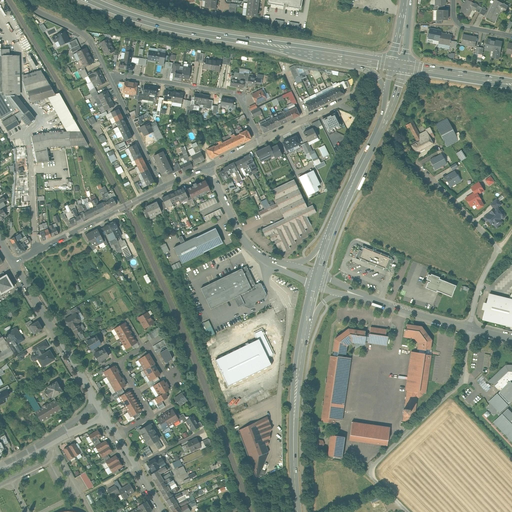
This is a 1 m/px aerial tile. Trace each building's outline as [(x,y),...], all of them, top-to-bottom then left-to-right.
[(216,2),(206,0),(205,7),(215,9),(216,2)] [(270,0),(270,4),(284,7),(284,1),(289,2),(288,7),(299,9),(300,0),(270,0)] [(469,1),(466,0),(465,0),(460,12),(468,16),(472,9),(475,11),(477,5),(469,1)] [(490,20),(500,2),(499,2),(495,0),(486,17),(490,20)] [(258,3),(248,2),(247,9),(257,10),(258,3)] [(500,2),(490,20),(495,22),(501,10),(505,12),(508,6),(500,2)] [(257,10),(247,9),(246,16),(256,17),(257,10)] [(438,10),(437,10),(437,20),(437,21),(442,21),(447,21),(447,11),(444,10),(438,10)] [(441,31),(429,29),(428,38),(428,39),(427,41),(427,42),(432,43),(433,43),(433,40),(439,41),(440,33),(441,31)] [(64,32),(56,36),(53,38),(55,42),(58,40),(61,45),(69,42),(64,32)] [(451,35),(440,33),(439,41),(438,43),(449,45),(450,45),(450,41),(451,35)] [(477,38),(463,35),(461,44),(475,47),(477,38)] [(79,45),(76,39),(69,43),(72,48),(73,48),(79,45)] [(108,39),(100,43),(101,46),(101,45),(103,49),(111,45),(108,39)] [(502,43),(488,40),(486,49),(495,51),(494,57),(498,58),(498,59),(500,49),(501,49),(501,48),(502,43)] [(111,45),(103,49),(105,53),(104,53),(106,56),(114,51),(111,45)] [(86,48),(77,52),(77,53),(81,60),(90,55),(89,55),(87,52),(88,52),(88,51),(87,52),(86,49),(86,48)] [(123,62),(121,61),(120,68),(126,69),(129,52),(125,51),(124,59),(123,59),(123,61),(124,61),(123,62)] [(157,52),(149,51),(148,59),(156,61),(157,52)] [(165,54),(157,52),(156,61),(159,61),(158,65),(163,65),(165,54)] [(32,54),(28,56),(34,69),(37,68),(32,54)] [(90,55),(81,60),(84,67),(93,63),(93,62),(93,63),(91,60),(92,60),(91,59),(89,56),(90,56),(90,55)] [(14,56),(1,56),(1,68),(2,92),(2,96),(14,96),(14,56)] [(213,61),(204,59),(203,68),(207,69),(211,69),(213,61)] [(217,61),(213,61),(211,69),(215,70),(215,71),(216,70),(219,71),(221,61),(217,61)] [(183,71),(179,70),(179,65),(174,64),(172,73),(175,74),(174,77),(181,79),(183,71)] [(190,68),(183,67),(183,71),(181,79),(188,80),(190,68)] [(99,70),(93,73),(93,74),(89,75),(92,81),(102,76),(99,70)] [(244,74),(239,73),(238,77),(237,87),(243,88),(244,81),(247,82),(249,73),(244,73),(244,74)] [(43,75),(23,81),(27,93),(50,86),(43,75)] [(92,81),(95,88),(99,86),(106,83),(102,76),(92,81)] [(234,76),(232,76),(230,86),(237,87),(238,77),(234,76)] [(256,79),(248,77),(247,85),(255,87),(256,83),(260,84),(260,80),(256,79)] [(341,88),(339,83),(333,86),(338,97),(344,94),(343,90),(344,89),(343,87),(341,88)] [(151,86),(144,85),(143,92),(144,93),(144,94),(143,94),(142,100),(142,101),(142,100),(149,101),(150,93),(151,86)] [(50,86),(27,93),(28,93),(31,102),(47,97),(55,94),(50,86)] [(158,88),(151,86),(150,93),(149,101),(154,102),(154,97),(156,97),(158,88)] [(338,97),(333,86),(327,89),(328,92),(332,100),(338,97)] [(261,90),(252,95),(256,104),(266,99),(264,100),(262,95),(264,95),(261,90)] [(106,91),(98,95),(102,103),(110,99),(106,91)] [(174,92),(165,91),(163,100),(172,102),(174,92)] [(14,96),(2,96),(2,92),(0,92),(0,118),(1,120),(1,119),(2,122),(8,132),(20,124),(19,123),(23,120),(26,125),(35,119),(28,111),(22,104),(16,97),(14,96)] [(183,94),(174,92),(172,102),(182,103),(183,94)] [(328,92),(323,95),(326,103),(332,100),(328,92)] [(75,122),(59,93),(55,94),(47,97),(65,128),(75,122)] [(202,94),(195,93),(194,100),(193,100),(191,101),(190,108),(190,110),(192,110),(193,109),(199,111),(200,107),(200,105),(202,95),(202,94)] [(209,96),(202,95),(200,105),(203,105),(203,108),(211,109),(213,101),(208,100),(209,96)] [(323,95),(317,98),(321,106),(326,103),(323,95)] [(234,100),(221,98),(220,106),(228,107),(232,108),(233,105),(234,100)] [(317,98),(311,100),(315,108),(321,106),(317,98)] [(110,99),(102,103),(106,111),(114,107),(110,99)] [(311,100),(305,103),(308,112),(315,108),(311,100)] [(236,105),(233,105),(232,108),(228,107),(227,114),(232,111),(235,110),(236,105)] [(295,105),(293,105),(288,107),(289,111),(293,119),(300,116),(295,105)] [(259,108),(251,111),(254,117),(262,113),(260,110),(259,108)] [(118,109),(111,113),(113,117),(121,114),(118,109)] [(287,122),(282,111),(281,112),(282,114),(278,116),(281,124),(285,123),(287,122)] [(293,119),(289,111),(285,113),(284,111),(282,111),(287,122),(290,121),(290,120),(293,119)] [(328,134),(339,128),(335,119),(339,117),(337,113),(334,114),(334,116),(322,121),(328,134)] [(121,114),(113,117),(116,122),(123,119),(121,114)] [(278,116),(273,119),(272,117),(271,117),(276,127),(278,126),(281,124),(278,116)] [(271,120),(266,122),(270,130),(273,128),(276,127),(271,117),(270,118),(271,120)] [(123,119),(116,122),(118,127),(125,123),(123,119)] [(447,119),(436,125),(447,146),(458,141),(458,140),(455,134),(447,119)] [(319,120),(311,124),(314,129),(322,125),(319,120)] [(75,122),(65,128),(67,132),(80,131),(75,122)] [(266,122),(260,125),(264,133),(270,130),(266,122)] [(419,134),(413,122),(408,124),(414,137),(419,134)] [(125,123),(118,127),(120,131),(128,128),(125,123)] [(149,123),(140,128),(142,132),(151,127),(149,123)] [(151,127),(142,132),(144,136),(153,132),(156,138),(162,135),(157,125),(151,127)] [(246,131),(243,132),(241,127),(237,129),(240,135),(243,142),(244,143),(251,139),(250,138),(250,137),(248,132),(247,132),(246,131)] [(435,136),(430,127),(426,129),(426,130),(430,139),(435,136)] [(128,128),(120,131),(123,136),(130,133),(128,128)] [(312,128),(303,133),(303,132),(303,133),(307,141),(316,136),(317,137),(312,128)] [(419,134),(414,137),(417,141),(418,141),(422,150),(433,144),(430,139),(426,130),(419,134)] [(50,132),(40,134),(41,141),(32,143),(37,162),(49,162),(47,147),(88,145),(80,131),(67,132),(50,132)] [(130,133),(123,136),(125,141),(132,137),(130,133)] [(40,134),(31,136),(32,143),(41,141),(40,134)] [(240,135),(235,137),(234,134),(232,135),(237,145),(243,142),(240,135)] [(237,145),(232,135),(230,136),(232,139),(227,141),(231,148),(237,145)] [(296,136),(290,139),(294,147),(299,144),(296,136)] [(290,139),(283,143),(284,147),(286,149),(286,150),(294,147),(290,139)] [(227,141),(222,143),(221,141),(220,142),(224,151),(231,148),(227,141)] [(417,141),(411,144),(416,153),(422,150),(418,141),(417,141)] [(224,151),(220,142),(218,143),(219,145),(214,147),(218,154),(224,151)] [(136,144),(128,148),(131,154),(139,151),(136,144)] [(270,148),(274,155),(275,158),(278,157),(282,155),(277,145),(272,148),(272,147),(270,148)] [(324,145),(318,148),(323,158),(327,156),(329,155),(324,145)] [(204,160),(198,146),(193,148),(196,154),(191,156),(193,159),(195,165),(195,164),(204,160)] [(274,155),(270,148),(269,146),(263,149),(263,148),(261,149),(261,150),(255,153),(258,158),(260,162),(264,160),(270,157),(274,155)] [(214,147),(207,150),(208,151),(207,152),(210,157),(211,159),(218,155),(218,154),(214,147)] [(318,159),(314,150),(312,151),(311,148),(308,150),(309,153),(313,161),(318,159)] [(461,150),(456,153),(461,161),(466,158),(461,150)] [(139,151),(131,154),(134,161),(142,157),(139,151)] [(159,167),(168,163),(162,152),(154,156),(154,157),(154,156),(156,160),(155,160),(158,166),(159,167)] [(442,154),(430,160),(435,170),(447,164),(442,154)] [(249,155),(244,158),(251,172),(254,170),(251,164),(253,162),(249,155)] [(142,157),(134,161),(138,167),(145,163),(142,157)] [(244,158),(239,161),(242,168),(245,167),(248,173),(251,172),(244,158)] [(190,161),(180,166),(183,172),(193,168),(192,167),(190,161)] [(239,161),(234,163),(240,177),(241,177),(244,175),(240,169),(242,168),(239,161)] [(145,163),(138,167),(141,173),(148,170),(145,163)] [(168,163),(159,167),(159,168),(162,173),(164,176),(163,177),(164,177),(172,173),(170,169),(168,163)] [(234,163),(228,166),(232,173),(234,172),(237,178),(240,177),(234,163)] [(118,174),(124,172),(121,166),(116,168),(118,174)] [(228,166),(223,168),(224,170),(219,172),(223,180),(228,178),(227,175),(232,173),(228,166)] [(148,170),(141,173),(144,180),(151,176),(148,170)] [(317,186),(320,185),(313,171),(299,178),(306,192),(317,186)] [(461,181),(455,171),(454,171),(454,172),(445,177),(444,177),(451,187),(450,186),(456,182),(457,183),(460,181),(461,181)] [(151,176),(144,180),(147,186),(154,182),(151,176)] [(491,177),(486,180),(489,185),(494,182),(491,177)] [(205,180),(196,185),(196,183),(194,184),(193,184),(194,186),(187,189),(189,194),(192,199),(193,200),(194,199),(195,200),(198,198),(198,197),(210,191),(205,180)] [(307,208),(293,180),(271,191),(277,203),(280,209),(282,208),(286,218),(263,229),(266,236),(269,235),(273,241),(275,240),(278,247),(280,246),(282,251),(289,248),(288,245),(294,242),(293,239),(300,236),(298,234),(305,231),(304,228),(310,225),(306,217),(315,213),(311,206),(307,208)] [(479,183),(471,187),(473,191),(481,186),(479,183)] [(319,191),(317,186),(306,192),(308,196),(319,191)] [(481,186),(473,191),(475,193),(470,195),(471,196),(467,198),(466,198),(471,206),(471,205),(474,203),(477,204),(479,208),(478,209),(484,206),(481,201),(481,200),(478,195),(484,191),(481,186)] [(182,188),(175,192),(179,199),(181,204),(181,202),(187,199),(188,199),(186,195),(182,188)] [(113,198),(111,199),(107,192),(104,194),(111,207),(116,205),(113,198)] [(175,192),(168,195),(172,205),(174,207),(176,206),(174,202),(179,199),(175,192)] [(111,207),(104,194),(102,195),(104,198),(103,198),(104,202),(103,203),(106,210),(111,207)] [(168,195),(162,198),(163,202),(166,208),(172,205),(168,195)] [(103,203),(98,205),(97,202),(98,202),(96,199),(93,200),(100,213),(106,210),(103,203)] [(497,199),(491,205),(495,209),(498,207),(501,204),(497,199)] [(100,213),(93,200),(90,202),(92,205),(92,204),(94,207),(90,209),(94,216),(100,213)] [(158,204),(157,202),(150,205),(155,215),(161,212),(161,210),(158,204)] [(90,209),(87,210),(86,208),(87,207),(85,204),(82,206),(88,219),(94,216),(90,209)] [(155,215),(150,205),(145,208),(147,211),(149,217),(150,219),(156,216),(155,215)] [(88,219),(82,206),(79,207),(81,210),(82,210),(82,212),(83,212),(79,214),(80,215),(83,221),(88,219)] [(498,207),(495,209),(486,216),(484,218),(487,221),(489,220),(493,225),(494,225),(494,224),(497,224),(499,222),(500,220),(500,219),(501,218),(503,219),(505,217),(505,215),(504,214),(502,213),(502,214),(499,210),(500,209),(498,207)] [(78,216),(76,211),(77,211),(76,210),(75,210),(75,209),(71,211),(78,224),(83,222),(83,221),(80,215),(78,216)] [(71,211),(65,214),(69,221),(72,227),(78,224),(71,211)] [(494,224),(494,225),(496,228),(503,222),(500,219),(500,220),(499,222),(497,224),(494,224)] [(115,221),(109,224),(113,231),(118,229),(118,228),(115,221)] [(51,225),(49,226),(50,230),(49,231),(51,237),(59,234),(56,227),(54,228),(53,224),(51,225)] [(109,224),(103,227),(110,241),(112,240),(114,244),(118,242),(116,238),(113,231),(109,224)] [(47,230),(45,227),(43,228),(44,231),(47,239),(51,237),(49,231),(48,229),(47,230)] [(101,237),(97,229),(92,232),(98,244),(103,242),(104,242),(101,237)] [(118,229),(113,231),(116,238),(120,237),(122,236),(118,229)] [(215,230),(196,239),(203,252),(221,243),(215,230)] [(18,234),(14,236),(15,237),(10,240),(12,244),(26,236),(23,232),(19,235),(18,234)] [(92,232),(86,235),(89,240),(91,243),(94,247),(98,244),(92,232)] [(26,236),(12,244),(15,249),(21,245),(20,243),(21,242),(22,244),(23,243),(28,240),(26,236)] [(120,237),(116,238),(118,242),(121,248),(126,245),(127,245),(124,240),(122,241),(120,237)] [(196,237),(174,247),(182,264),(204,253),(203,252),(196,239),(196,237)] [(21,245),(15,249),(18,255),(26,251),(23,247),(25,246),(25,245),(29,243),(28,240),(23,243),(22,244),(21,245)] [(118,242),(114,244),(118,254),(123,252),(121,248),(118,242)] [(161,245),(164,253),(169,251),(166,243),(161,245)] [(126,245),(121,248),(123,252),(126,258),(131,255),(126,245)] [(115,251),(112,246),(109,247),(115,259),(118,257),(115,251)] [(373,250),(373,251),(373,250),(372,251),(362,247),(360,250),(359,250),(355,258),(358,260),(359,258),(385,269),(390,258),(384,256),(384,255),(384,254),(383,254),(382,254),(382,255),(375,252),(375,251),(373,250)] [(392,259),(390,258),(385,269),(387,270),(390,263),(392,264),(393,261),(392,259)] [(179,261),(171,265),(174,270),(182,266),(179,261)] [(256,286),(246,266),(241,269),(232,273),(242,294),(240,295),(244,304),(246,305),(247,306),(248,307),(249,307),(250,307),(253,305),(254,302),(264,297),(265,294),(260,285),(259,284),(256,286)] [(232,273),(201,288),(211,309),(240,295),(242,294),(232,273)] [(456,286),(443,280),(443,281),(441,280),(439,279),(439,277),(431,274),(430,275),(428,274),(426,279),(430,281),(429,282),(428,282),(425,288),(436,292),(437,291),(438,291),(438,292),(451,297),(453,292),(454,290),(456,286)] [(6,275),(2,278),(0,278),(0,292),(1,294),(14,287),(9,279),(6,275)] [(511,300),(489,294),(486,305),(484,304),(483,308),(486,309),(483,319),(511,326),(511,300)] [(77,306),(70,311),(72,315),(75,314),(76,315),(80,312),(77,306)] [(147,312),(138,318),(145,328),(154,323),(147,312)] [(72,315),(65,319),(66,321),(66,322),(65,323),(66,325),(68,326),(69,325),(70,327),(71,327),(77,323),(80,321),(76,315),(75,314),(72,315)] [(215,335),(208,320),(202,323),(205,329),(209,338),(215,335)] [(33,324),(29,327),(33,335),(36,333),(43,329),(38,321),(33,324)] [(77,323),(71,327),(75,334),(82,330),(84,328),(82,324),(79,326),(77,323)] [(124,323),(115,328),(118,334),(127,328),(124,323)] [(418,352),(411,351),(405,390),(407,390),(404,409),(409,409),(410,410),(409,415),(408,416),(403,415),(402,421),(409,422),(414,418),(417,397),(419,398),(423,395),(423,393),(426,393),(431,355),(428,355),(428,352),(429,350),(430,350),(432,340),(421,326),(407,324),(406,329),(405,329),(404,337),(414,339),(418,344),(417,349),(419,350),(418,352)] [(10,331),(7,333),(9,337),(5,340),(10,347),(14,353),(15,355),(22,350),(18,343),(24,340),(16,327),(10,331)] [(348,329),(334,339),(333,351),(334,351),(333,356),(330,356),(327,379),(326,378),(325,382),(326,383),(324,401),(323,401),(322,405),(323,405),(321,422),(335,424),(336,419),(342,420),(351,358),(343,357),(344,354),(346,354),(347,346),(352,343),(355,343),(355,344),(356,345),(358,345),(359,344),(364,344),(365,341),(368,341),(368,343),(387,346),(388,336),(386,336),(386,329),(370,327),(369,334),(369,335),(365,334),(365,331),(348,329)] [(127,328),(118,334),(121,338),(121,339),(130,333),(131,333),(127,328)] [(82,332),(77,335),(80,341),(84,339),(86,338),(82,332)] [(130,333),(121,339),(121,338),(120,339),(124,344),(133,338),(130,333)] [(91,339),(87,342),(91,349),(96,347),(101,343),(97,336),(91,339)] [(0,338),(0,348),(2,351),(10,347),(5,340),(3,337),(0,338)] [(133,338),(124,344),(127,349),(132,346),(136,343),(133,338)] [(45,354),(39,345),(33,349),(36,353),(39,351),(41,356),(45,354)] [(2,351),(0,352),(0,361),(14,353),(10,347),(2,351)] [(99,352),(94,355),(98,362),(103,359),(109,356),(104,348),(99,352)] [(162,352),(168,363),(175,359),(170,348),(162,352)] [(25,351),(17,355),(20,361),(23,359),(22,357),(27,354),(25,351)] [(40,362),(52,355),(49,351),(45,354),(41,356),(39,351),(36,353),(32,355),(31,358),(32,360),(35,360),(38,358),(40,362)] [(148,354),(139,359),(142,365),(151,359),(148,354)] [(52,355),(40,362),(42,366),(54,359),(52,355)] [(151,359),(142,365),(145,370),(154,365),(155,364),(151,359)] [(154,365),(145,370),(144,370),(147,375),(157,370),(154,365)] [(511,365),(506,365),(489,382),(495,384),(497,382),(498,382),(495,386),(499,391),(500,390),(501,391),(500,391),(500,392),(510,402),(510,403),(511,401),(511,365)] [(105,371),(104,371),(104,372),(107,377),(118,370),(116,368),(115,369),(113,366),(110,368),(105,371)] [(118,370),(107,377),(110,381),(119,376),(118,374),(119,373),(118,370)] [(157,370),(147,375),(150,380),(150,381),(152,380),(157,376),(160,375),(157,370)] [(119,376),(110,381),(113,386),(123,380),(122,378),(121,379),(119,376)] [(123,380),(113,386),(116,391),(116,392),(122,388),(125,386),(124,383),(125,383),(123,380)] [(155,385),(154,386),(157,391),(167,385),(165,382),(164,383),(163,380),(160,382),(155,385)] [(57,382),(47,387),(48,389),(45,391),(44,394),(46,397),(49,398),(52,396),(53,397),(63,392),(57,382)] [(167,385),(157,391),(159,396),(160,396),(165,392),(169,390),(167,388),(168,387),(167,385)] [(6,390),(0,392),(0,403),(6,401),(7,399),(6,397),(9,395),(6,390)] [(120,397),(119,397),(122,402),(133,396),(130,391),(125,393),(120,397)] [(35,404),(29,392),(25,395),(32,406),(35,404)] [(165,392),(160,396),(159,396),(155,398),(158,403),(162,401),(167,398),(166,395),(167,395),(165,392)] [(500,392),(498,394),(497,394),(489,401),(500,412),(508,405),(510,402),(500,392)] [(187,400),(182,393),(174,399),(177,402),(176,402),(177,403),(180,406),(187,400)] [(133,396),(122,402),(125,407),(136,401),(133,396)] [(56,400),(48,405),(47,404),(42,406),(43,408),(39,410),(35,412),(35,413),(38,416),(41,422),(61,410),(56,400)] [(136,401),(125,407),(128,412),(139,406),(136,401)] [(139,406),(128,412),(131,417),(133,416),(138,413),(142,411),(139,406)] [(511,413),(508,409),(494,422),(511,440),(511,413)] [(175,414),(173,410),(167,413),(173,423),(178,420),(179,420),(175,414)] [(173,423),(167,413),(162,416),(163,416),(168,426),(169,426),(173,423)] [(168,426),(163,416),(158,419),(160,423),(163,429),(169,426),(168,426)] [(187,420),(186,421),(192,431),(199,427),(197,423),(193,417),(187,420)] [(264,418),(238,430),(256,477),(259,476),(267,455),(266,453),(268,452),(266,446),(268,445),(268,440),(270,439),(270,432),(264,418)] [(390,427),(352,422),(349,440),(387,446),(390,427)] [(153,431),(149,424),(142,429),(139,430),(149,446),(154,443),(159,440),(155,433),(154,431),(153,431)] [(98,430),(89,436),(92,442),(93,442),(98,439),(102,436),(98,430)] [(5,435),(0,437),(0,438),(0,441),(1,442),(3,446),(9,443),(5,435)] [(345,437),(330,435),(327,456),(342,458),(345,437)] [(211,445),(208,438),(202,441),(205,447),(211,445)] [(197,439),(187,443),(191,451),(201,446),(202,449),(205,447),(202,441),(199,443),(197,439)] [(159,440),(154,443),(158,450),(163,447),(159,440)] [(96,447),(99,452),(109,446),(106,441),(101,444),(96,447)] [(77,449),(74,443),(69,446),(75,457),(80,454),(77,449)] [(75,457),(69,446),(64,449),(66,454),(70,460),(75,457)] [(109,446),(99,452),(102,457),(107,454),(112,451),(109,446)] [(152,453),(148,446),(143,449),(147,456),(152,453)] [(110,459),(106,462),(109,467),(119,461),(116,456),(110,459)] [(154,459),(147,464),(149,468),(150,467),(152,471),(159,467),(159,466),(165,463),(162,458),(156,462),(154,459)] [(171,463),(173,468),(183,465),(180,459),(171,463)] [(119,461),(109,467),(112,472),(118,469),(122,466),(119,461)] [(160,469),(151,475),(154,480),(161,476),(160,474),(164,472),(165,474),(168,472),(170,471),(167,465),(166,466),(165,467),(160,469)] [(94,487),(85,472),(80,475),(89,490),(94,487)] [(169,473),(162,478),(161,476),(154,480),(157,485),(171,477),(169,473)] [(171,477),(157,485),(160,490),(167,486),(166,484),(169,483),(173,480),(171,477)] [(124,487),(129,496),(135,492),(133,489),(132,487),(130,484),(124,487)] [(167,486),(160,490),(163,495),(177,487),(175,484),(170,486),(171,488),(169,489),(167,486)] [(115,486),(108,490),(111,496),(119,492),(118,490),(115,486)] [(129,496),(124,487),(118,490),(119,492),(123,499),(129,496)] [(177,487),(163,495),(166,500),(173,496),(171,493),(173,492),(174,493),(179,490),(177,487)] [(173,496),(166,500),(169,506),(176,502),(175,499),(173,496)] [(176,502),(169,506),(172,511),(179,507),(189,502),(187,499),(178,503),(177,501),(176,502)] [(142,504),(147,511),(149,511),(152,511),(146,501),(142,504)]
